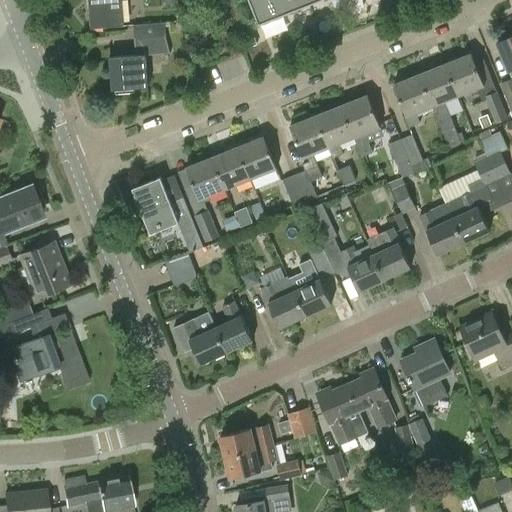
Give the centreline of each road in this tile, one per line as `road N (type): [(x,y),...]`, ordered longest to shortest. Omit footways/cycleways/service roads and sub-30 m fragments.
road 1 (residential): [(71,162),(474,0)]
road 2 (residential): [(171,418),(511,261)]
road 3 (tertiary): [(171,418),(71,162)]
road 4 (residential): [(0,453),(108,440),(171,418)]
road 5 (tertiary): [(71,162),(27,42)]
